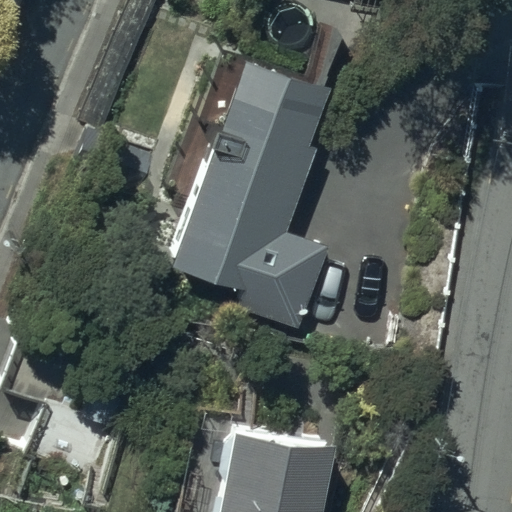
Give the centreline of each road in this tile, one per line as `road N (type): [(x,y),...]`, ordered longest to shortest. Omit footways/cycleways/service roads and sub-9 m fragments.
road 1 (residential): [(511,352),(484,511)]
road 2 (residential): [(0,115),(48,0)]
